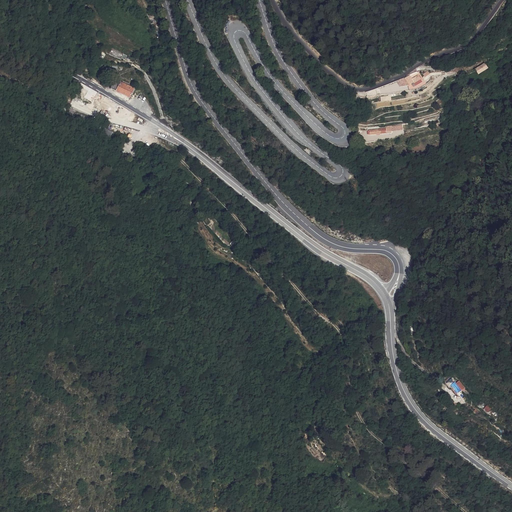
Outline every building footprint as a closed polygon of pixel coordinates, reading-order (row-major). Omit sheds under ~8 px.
[(125,56),(126,54),(114,50),(112,57),(124,61),(124,60),(127,61),(129,58),(125,56)] [(488,69),(485,64),(475,71),(478,76),(488,69)] [(119,72),(104,65),(102,70),(117,77),(119,72)] [(408,86),(412,83),(408,76),(404,79),(408,86)] [(121,85),(114,81),(110,89),(113,91),(131,100),(136,91),(122,84),(121,85)] [(405,89),(405,86),(398,87),(397,82),(387,84),(389,93),(405,89)] [(113,133),(105,128),(102,133),(110,138),(113,133)] [(450,381),(444,385),(446,389),(448,388),(454,397),(458,394),(450,381)]
